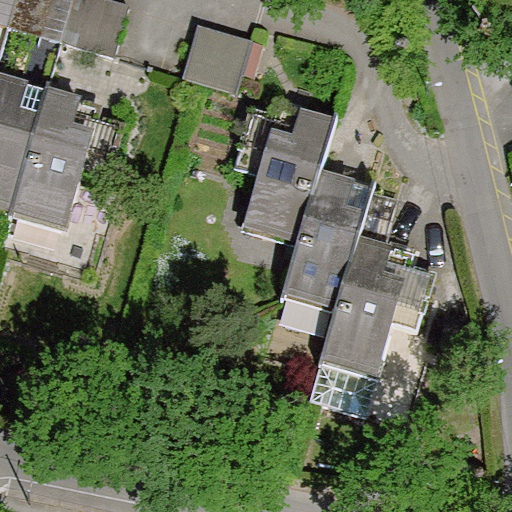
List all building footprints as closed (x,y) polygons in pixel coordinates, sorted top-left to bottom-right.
[(128,14),(79,0),(0,0),(0,30),(113,64),(128,14)] [(254,46),(199,32),(185,84),(240,99),(254,46)] [(0,219),(63,238),(98,116),(0,88),(0,219)] [(282,124),(254,116),(237,174),(262,181),(247,234),(300,249),(284,305),(338,320),(324,374),(378,390),(395,334),(421,341),(438,282),(413,275),(416,265),(386,257),(401,205),(323,183),(338,132),(284,116),(282,124)] [(378,390),(324,374),(315,407),(369,422),(378,390)]
